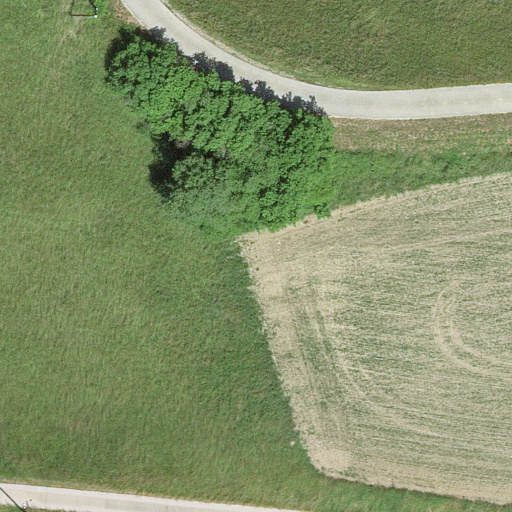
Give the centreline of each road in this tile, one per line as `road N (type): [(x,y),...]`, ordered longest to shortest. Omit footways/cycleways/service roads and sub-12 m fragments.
road 1 (track): [(511,97),(429,105),(297,98),(198,53),(148,0)]
road 2 (track): [(184,511),(0,496)]
